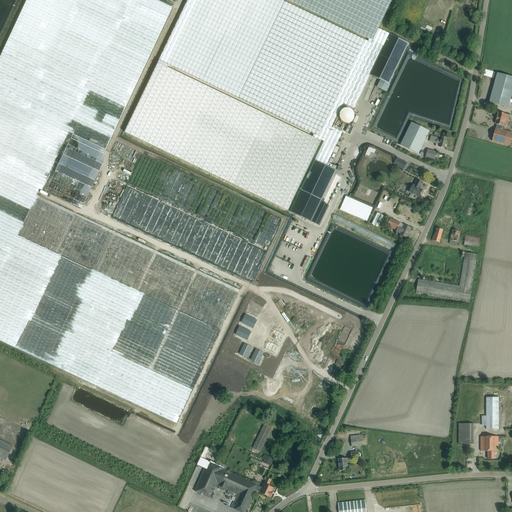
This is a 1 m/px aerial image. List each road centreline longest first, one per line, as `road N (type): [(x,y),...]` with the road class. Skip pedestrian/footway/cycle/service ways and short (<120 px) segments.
road 1 (unclassified): [(305,490),(449,173),(488,0)]
road 2 (unknown): [(349,388),(315,369),(264,291),(102,216),(95,198),(109,166)]
road 3 (unknown): [(382,318),(302,272),(362,133)]
road 4 (unclassified): [(305,490),(511,475)]
